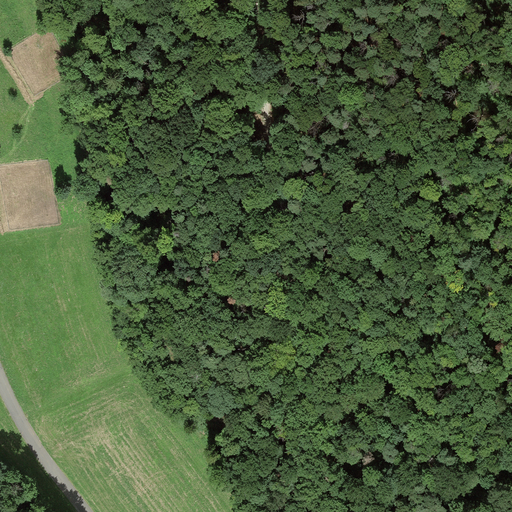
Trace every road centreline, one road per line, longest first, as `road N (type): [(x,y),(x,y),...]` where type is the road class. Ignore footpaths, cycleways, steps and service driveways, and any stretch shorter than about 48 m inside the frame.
road 1 (track): [(253,0),(273,209),(328,511)]
road 2 (track): [(268,156),(215,0)]
road 3 (unclassified): [(83,511),(0,386)]
